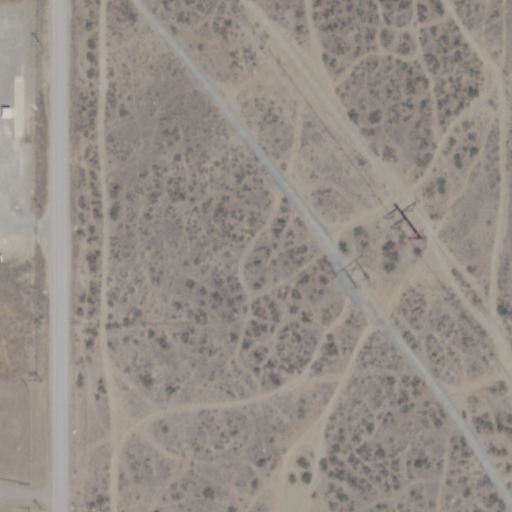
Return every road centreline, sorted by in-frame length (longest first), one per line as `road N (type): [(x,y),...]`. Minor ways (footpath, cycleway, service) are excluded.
road 1 (track): [(96,0),(95,313),(112,431),(111,511)]
road 2 (residential): [(55,511),(55,0)]
road 3 (track): [(511,367),(489,307),(244,0)]
road 4 (track): [(439,242),(373,307),(318,409),(241,511)]
road 5 (track): [(489,307),(493,80),(440,0)]
road 6 (track): [(352,294),(301,371),(285,382),(111,422)]
road 7 (track): [(493,81),(441,129),(427,163),(400,193),(315,237)]
road 8 (track): [(289,465),(309,465),(369,497),(480,457)]
